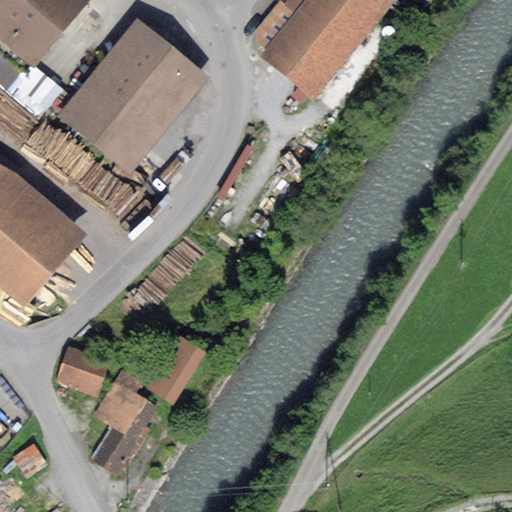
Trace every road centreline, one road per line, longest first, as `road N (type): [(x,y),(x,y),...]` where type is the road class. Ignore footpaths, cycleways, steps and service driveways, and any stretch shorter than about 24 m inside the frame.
road 1 (residential): [(201,0),(223,29),(235,98),(211,172),(171,225),(24,365),(89,511)]
road 2 (residential): [(511,135),(338,409),(289,511)]
road 3 (track): [(511,306),(456,365),(306,481)]
